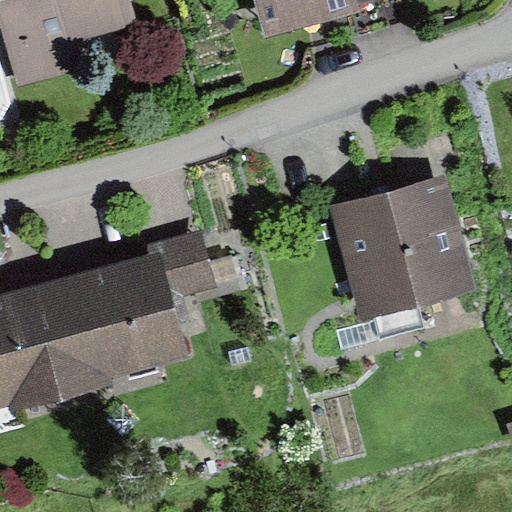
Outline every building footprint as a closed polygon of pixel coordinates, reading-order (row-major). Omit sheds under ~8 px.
[(129,0),(0,0),(0,9),(20,85),(58,75),(52,52),(137,29),(129,0)] [(351,0),(251,0),(266,50),(359,24),(351,0)] [(446,172),(331,202),(361,314),(476,283),(446,172)] [(151,262),(157,260),(167,274),(171,286),(184,293),(218,283),(217,281),(211,259),(202,227),(145,243),(151,262)] [(232,253),(211,259),(217,281),(238,276),(232,253)] [(151,262),(32,294),(57,388),(191,352),(183,323),(192,321),(184,293),(171,286),(167,274),(157,260),(151,262)] [(0,402),(57,388),(32,294),(0,302),(0,402)]
